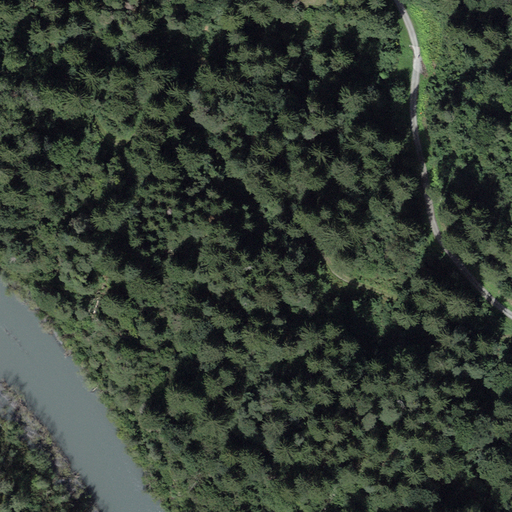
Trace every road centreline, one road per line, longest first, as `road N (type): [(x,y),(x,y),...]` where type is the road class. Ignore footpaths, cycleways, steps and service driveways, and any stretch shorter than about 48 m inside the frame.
road 1 (track): [(511,335),(460,330),(337,275),(290,211),(234,184),(189,119),(208,65),(199,56),(177,63),(134,142),(121,146),(54,48),(43,0)]
road 2 (track): [(511,316),(430,222),(415,166),(414,62),(393,0)]
